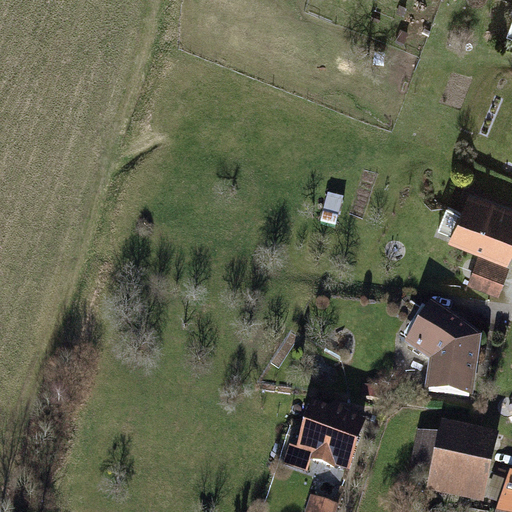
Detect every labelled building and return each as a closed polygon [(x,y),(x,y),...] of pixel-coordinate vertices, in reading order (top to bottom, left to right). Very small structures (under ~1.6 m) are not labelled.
[(466,216),(457,237),(459,242),(508,261),(511,250),(511,207),(471,191),(462,214),(466,216)] [(509,268),(480,258),(471,283),(500,293),(509,268)] [(434,310),(409,347),(433,363),(429,391),(474,398),(482,342),(434,310)] [(366,425),(315,408),(300,456),(351,472),(366,425)] [(419,432),(411,476),(486,491),(494,446),(419,432)] [(505,503),(501,511),(511,511),(511,477),(501,474),(492,498),(505,503)] [(337,511),(338,509),(312,500),(308,511),(337,511)]
